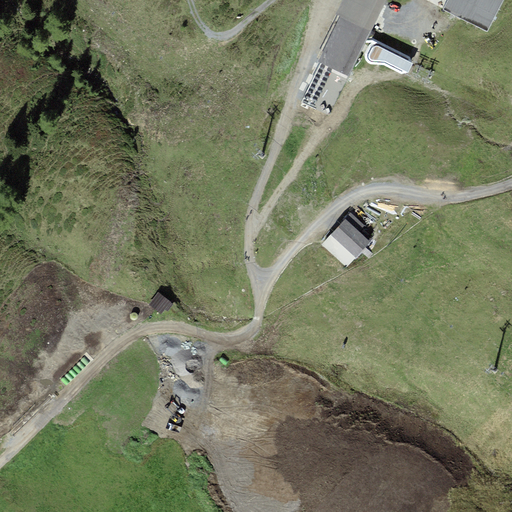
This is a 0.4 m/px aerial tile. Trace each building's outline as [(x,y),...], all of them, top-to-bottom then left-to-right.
[(348,76),(386,0),(341,0),(336,12),(341,15),(318,61),(348,76)] [(502,0),(448,0),(443,10),(487,31),(502,0)] [(412,60),(377,42),(369,48),(365,57),(367,64),(382,65),(405,76),(412,60)] [(370,244),(343,222),(322,247),(348,270),(370,244)] [(173,306),(156,294),(148,307),(161,315),(164,311),(168,313),(173,306)]
